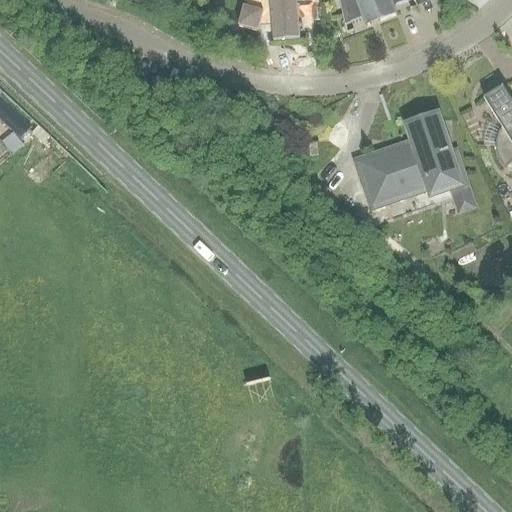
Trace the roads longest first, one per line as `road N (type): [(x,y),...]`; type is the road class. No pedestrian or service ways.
road 1 (primary): [(484,511),(0,52)]
road 2 (residential): [(511,3),(457,46),(421,62),(307,88),(209,71),(51,0)]
